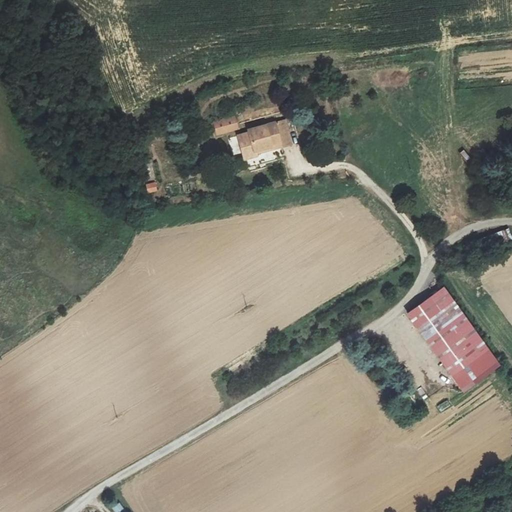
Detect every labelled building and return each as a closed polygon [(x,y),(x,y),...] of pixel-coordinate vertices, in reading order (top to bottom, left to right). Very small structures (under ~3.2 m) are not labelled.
[(234,117),(215,123),(218,134),(238,128),(234,117)] [(239,136),(246,158),(256,154),(255,149),(279,142),(281,146),(292,143),(284,119),(248,130),(249,133),(239,136)] [(155,183),(145,185),(147,193),(157,191),(155,183)] [(510,240),(506,229),(477,240),(482,252),(510,240)] [(498,361),(444,289),(409,315),(463,386),(498,361)] [(125,511),(119,502),(111,507),(113,511),(125,511)]
